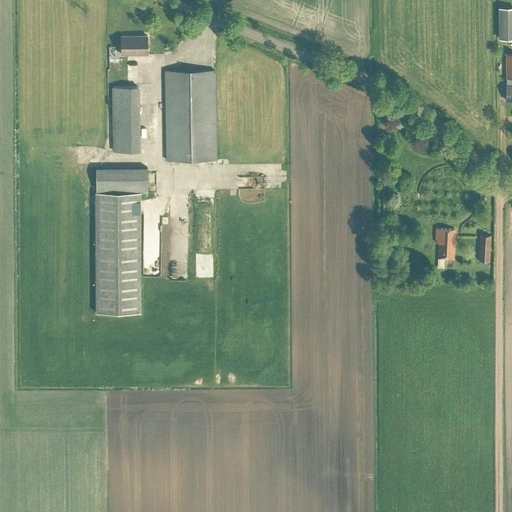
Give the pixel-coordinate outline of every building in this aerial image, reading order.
[(499,39),(511,38),(511,6),(498,7),(499,39)] [(148,35),(122,35),(122,53),(148,53),(148,35)] [(215,69),(166,70),(167,159),(217,158),(215,69)] [(113,86),(113,122),(114,150),(140,150),(139,86),(113,86)] [(68,129),(69,136),(77,135),(76,127),(68,129)] [(281,184),(281,164),(269,163),(269,184),(281,184)] [(94,311),(134,311),(135,191),(147,191),(147,166),(96,166),(96,191),(95,191),(94,311)] [(262,185),(262,175),(238,175),(238,185),(262,185)] [(32,203),(33,211),(41,210),(40,202),(32,203)] [(442,268),(443,258),(453,258),(455,228),(441,227),(441,228),(436,228),(435,238),(436,238),(436,242),(439,242),(438,267),(442,268)] [(171,251),(168,251),(168,274),(183,274),(183,236),(171,236),(171,251)] [(142,239),(144,273),(159,273),(157,238),(142,239)] [(491,240),(483,240),(481,259),(489,260),(491,240)] [(203,276),(211,272),(208,266),(200,270),(203,276)] [(182,290),(182,302),(190,302),(191,291),(182,290)] [(120,323),(135,323),(135,316),(120,315),(120,323)] [(183,335),(186,338),(196,332),(194,328),(183,335)]
